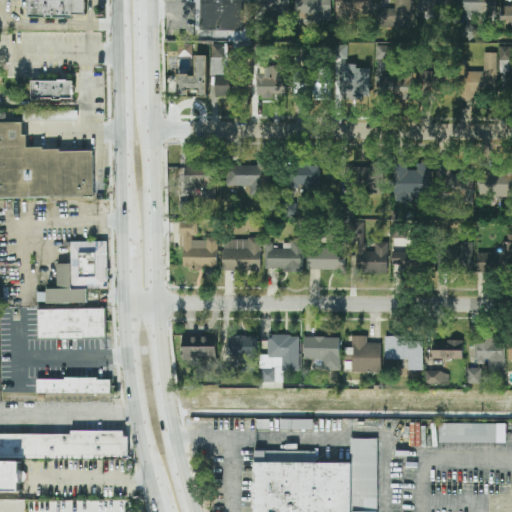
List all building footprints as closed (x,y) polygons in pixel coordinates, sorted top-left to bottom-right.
[(28,1),(66,0),(87,0),(87,14),(73,14),(73,17),(28,18),(28,1)] [(245,30),(244,0),(199,0),(200,31),(245,30)] [(261,0),(261,13),(289,13),(289,0),(261,0)] [(331,20),(331,0),(295,0),(295,19),(331,20)] [(372,0),(336,0),(336,16),(373,17),(372,0)] [(379,8),(379,27),(415,28),(415,0),(395,0),(395,8),(379,8)] [(417,0),(418,10),(456,11),(455,0),(417,0)] [(463,0),(463,13),(496,14),(496,0),(463,0)] [(511,4),(501,4),(500,26),(511,25),(511,4)] [(178,44),(192,45),(192,56),(178,56),(178,44)] [(376,60),(397,60),(397,46),(376,45),(376,60)] [(511,91),(511,72),(511,73),(510,46),(499,47),(500,63),(499,63),(500,74),(497,74),(497,53),(483,53),(484,71),(460,72),(461,101),(474,101),(474,93),(511,91)] [(196,56),(196,76),(189,76),(188,74),(178,74),(178,97),(188,97),(188,90),(199,90),(199,97),(207,97),(207,56),(196,56)] [(340,99),(370,99),(370,69),(357,68),(357,65),(340,64),(340,99)] [(286,65),(264,66),(264,73),(257,73),(257,98),(287,97),(286,65)] [(332,100),(332,67),(315,67),(315,71),(295,71),(295,93),(315,93),(315,100),(332,100)] [(215,75),(215,97),(233,97),(234,68),(227,68),(227,76),(215,75)] [(419,82),(425,82),(425,92),(446,91),(445,71),(419,71),(419,82)] [(380,99),(412,99),(412,75),(380,76),(380,99)] [(30,81),(73,81),(72,99),(29,98),(30,81)] [(34,121),(78,120),(78,110),(34,111),(34,121)] [(0,123),(22,123),(21,135),(27,134),(26,147),(41,148),(42,151),(60,150),(60,152),(92,153),(94,197),(0,199),(0,123)] [(186,163),(183,194),(213,196),(216,165),(186,163)] [(430,164),(417,163),(417,170),(406,170),(406,164),(394,164),(393,201),(412,202),(412,196),(430,196),(430,164)] [(473,177),(451,176),(451,163),(440,163),(439,192),(462,192),(462,202),(473,202),(473,177)] [(226,186),(250,186),(250,194),(272,193),(271,164),(226,165),(226,186)] [(321,164),(291,165),(291,187),(321,187),(321,164)] [(511,171),(480,170),(479,196),(511,197),(511,171)] [(195,200),(180,201),(181,216),(196,215),(195,200)] [(217,239),(196,239),(196,222),(182,222),(182,269),(202,269),(202,267),(217,267),(217,239)] [(388,274),(388,243),(375,242),(375,251),(364,251),(364,222),(354,222),(354,273),(388,274)] [(223,270),(260,271),(261,239),(224,238),(223,270)] [(69,242),(108,241),(107,289),(87,290),(87,304),(46,307),(46,290),(48,289),(47,265),(71,264),(69,242)] [(477,271),(511,271),(511,241),(502,242),(503,253),(477,253),(477,271)] [(304,270),(303,242),(282,242),(282,248),(273,249),(273,242),(265,242),(265,271),(304,270)] [(473,243),(453,243),(453,271),(473,271),(473,243)] [(345,271),(346,250),(308,249),(307,270),(345,271)] [(415,269),(416,253),(393,252),(392,269),(415,269)] [(37,311),(107,310),(106,338),(38,338),(37,311)] [(299,335),(268,336),(268,357),(282,357),(282,371),(299,371),(299,335)] [(183,359),(216,360),(217,336),(183,336),(183,359)] [(228,336),(228,356),(241,356),(241,370),(255,371),(256,336),(228,336)] [(382,343),(367,343),(367,336),(352,336),(352,348),(345,348),(345,361),(352,361),(352,372),(381,373),(382,343)] [(385,337),(386,371),(423,370),(422,336),(385,337)] [(304,360),(308,360),(308,370),(340,371),(340,338),(304,337),(304,360)] [(489,370),(504,371),(505,338),(475,337),(475,364),(489,364),(489,370)] [(463,341),(433,340),(432,359),(463,359),(463,341)] [(282,382),(282,358),(260,357),(258,381),(282,382)] [(467,384),(481,384),(482,368),(467,368),(467,384)] [(449,384),(450,372),(426,371),(425,384),(449,384)] [(37,379),(113,378),(112,394),(37,394),(37,379)] [(506,423),(440,424),(440,443),(506,443),(506,423)] [(0,435),(70,435),(71,430),(122,431),(122,436),(130,436),(130,458),(0,457),(0,435)] [(377,511),(378,439),(351,439),(351,463),(288,463),(288,455),(276,455),(276,452),(255,451),(254,511),(377,511)] [(0,462),(22,463),(21,491),(0,491),(0,462)]
